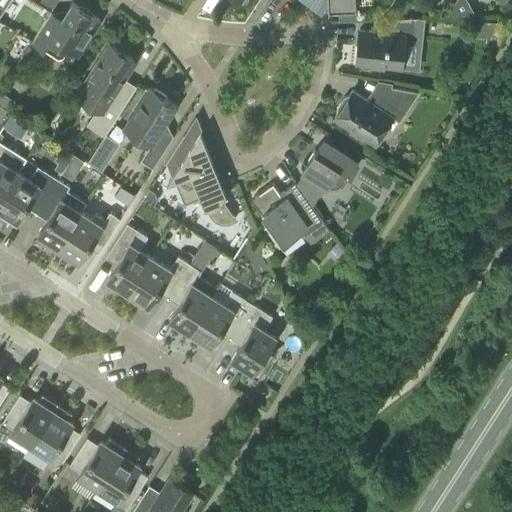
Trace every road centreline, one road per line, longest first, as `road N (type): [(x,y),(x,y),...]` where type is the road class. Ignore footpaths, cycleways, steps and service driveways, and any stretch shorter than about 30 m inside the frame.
road 1 (residential): [(0,326),(192,448),(221,401),(0,259)]
road 2 (residential): [(173,28),(242,155),(280,139),(304,108),(319,47),(308,38),(226,39)]
road 3 (primary): [(434,511),(511,392)]
